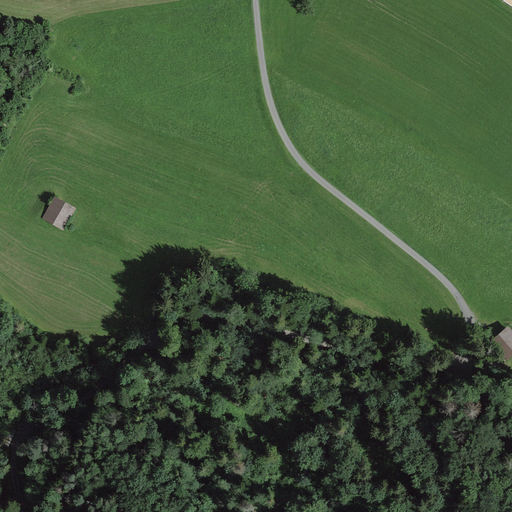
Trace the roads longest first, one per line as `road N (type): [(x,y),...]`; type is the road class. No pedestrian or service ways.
road 1 (unclassified): [(22,511),(17,441),(105,383),(172,320),(212,317),(413,367),(444,365),(464,350),(468,325),(454,289),(309,173),(286,143),(268,99),(254,0)]
road 2 (track): [(380,511),(297,458),(150,337)]
